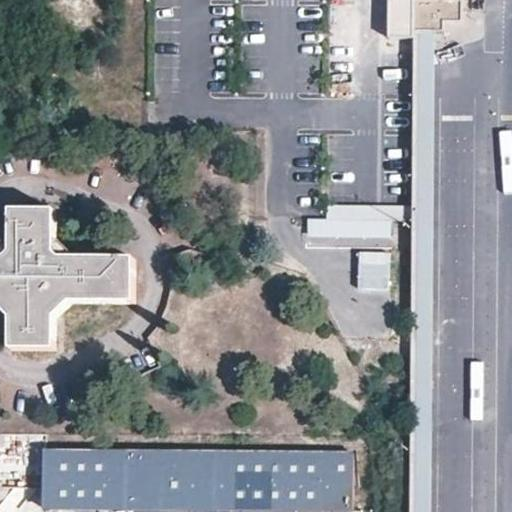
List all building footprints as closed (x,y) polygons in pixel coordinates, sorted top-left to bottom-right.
[(446,22),(463,22),(463,0),(415,0),(415,32),(446,32),(446,22)] [(437,34),(420,33),(416,511),(430,511),(436,55),(437,34)] [(326,206),(326,219),(307,219),(306,239),(392,240),(392,222),(407,222),(407,207),(326,206)] [(0,310),(12,324),(12,354),(55,354),(56,323),(71,307),(135,307),(135,264),(124,263),(70,263),(62,262),(56,257),(56,248),(56,216),(13,215),(12,247),(12,257),(5,262),(0,261),(0,310)] [(0,256),(0,261),(5,262),(12,257),(12,247),(9,248),(0,256)] [(62,262),(70,263),(70,255),(64,248),(56,248),(56,257),(62,262)] [(358,254),(357,290),(389,291),(390,254),(358,254)] [(0,468),(21,469),(21,451),(4,451),(0,450),(0,468)] [(94,509),(94,492),(95,452),(21,451),(21,469),(21,509),(94,509)] [(122,492),(122,452),(95,452),(94,492),(122,492)] [(131,499),(131,510),(203,511),(204,453),(122,452),(122,492),(121,499),(131,499)] [(310,509),(311,490),(303,489),(304,474),(311,473),(311,454),(236,454),(208,454),(208,508),(209,508),(310,509)] [(121,509),(131,510),(131,499),(121,499),(121,509)]
